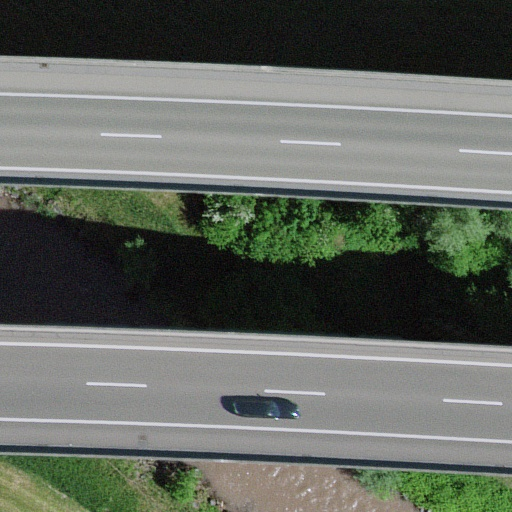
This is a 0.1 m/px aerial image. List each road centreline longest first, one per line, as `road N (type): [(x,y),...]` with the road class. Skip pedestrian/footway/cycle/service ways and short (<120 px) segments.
road 1 (motorway): [(511,151),(0,129)]
road 2 (motorway): [(0,384),(511,406)]
